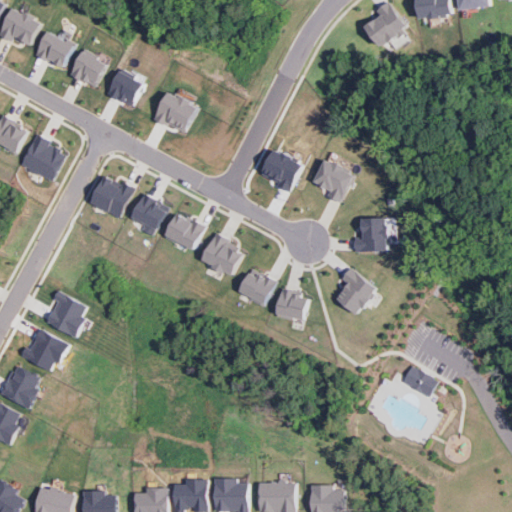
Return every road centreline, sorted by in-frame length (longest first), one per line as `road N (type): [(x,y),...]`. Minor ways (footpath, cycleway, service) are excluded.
road 1 (residential): [(0,69),(310,243)]
road 2 (residential): [(340,0),(224,195)]
road 3 (residential): [(0,323),(109,130)]
